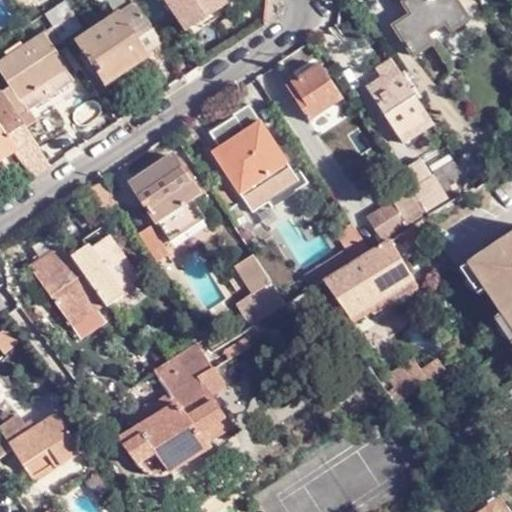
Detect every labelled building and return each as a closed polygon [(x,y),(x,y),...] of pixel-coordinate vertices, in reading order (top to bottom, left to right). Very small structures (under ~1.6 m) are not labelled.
[(117,15),(134,4),(130,0),(107,0),(117,14),(117,15)] [(163,0),(166,4),(184,31),(223,4),(220,0),(163,0)] [(414,55),(433,43),(428,34),(446,22),(452,30),(469,19),(456,0),(409,0),(404,3),(411,14),(394,26),(414,55)] [(53,28),(62,42),(81,29),(64,2),(44,15),(53,28)] [(144,55),(160,44),(134,4),(117,15),(144,55)] [(146,57),(144,55),(117,15),(117,14),(75,41),(85,54),(91,65),(104,85),(114,78),(115,78),(136,65),(135,64),(146,57)] [(52,49),(62,42),(53,28),(42,35),(52,49)] [(64,68),(52,49),(42,35),(0,63),(0,70),(11,87),(19,99),(34,89),(36,94),(43,95),(52,90),(53,83),(51,78),(64,68)] [(86,69),(91,65),(85,54),(79,58),(86,69)] [(434,123),(392,59),(375,69),(380,79),(367,87),(404,143),(434,123)] [(324,62),(287,87),(311,124),(313,122),(311,120),(343,97),(322,65),(325,63),(324,62)] [(19,99),(11,87),(2,93),(26,129),(38,122),(30,111),(73,83),(64,68),(51,78),(53,83),(52,90),(43,95),(36,94),(34,89),(19,99)] [(32,178),(51,166),(26,129),(2,93),(0,94),(0,161),(14,152),(32,178)] [(124,117),(134,111),(127,99),(118,106),(124,117)] [(225,155),(218,160),(240,194),(252,213),(299,181),(287,164),(260,121),(220,148),(225,155)] [(447,143),(401,171),(404,176),(412,189),(459,161),(447,143)] [(213,153),(218,160),(225,155),(220,148),(213,153)] [(191,198),(198,193),(174,156),(156,168),(153,164),(147,168),(150,172),(132,184),(170,242),(204,219),(195,205),(191,198)] [(459,161),(412,189),(428,213),(431,218),(478,189),(459,161)] [(412,189),(404,176),(386,187),(394,200),(369,217),(385,241),(428,213),(412,189)] [(119,205),(103,180),(90,188),(107,213),(119,205)] [(203,200),(198,193),(191,198),(195,205),(203,200)] [(364,241),(353,225),(338,235),(349,251),(364,241)] [(150,226),(138,234),(155,262),(168,253),(150,226)] [(84,240),(88,245),(120,290),(138,278),(103,228),(84,240)] [(511,333),(511,233),(465,265),(511,333)] [(316,271),(325,283),(372,253),(364,241),(349,251),(316,271)] [(372,253),(325,283),(351,319),(414,280),(396,250),(390,242),(372,253)] [(120,290),(88,245),(70,257),(62,243),(28,267),(71,329),(104,307),(105,309),(124,296),(120,290)] [(270,282),(254,258),(239,268),(256,295),(238,306),(252,327),(286,306),(276,291),(270,282)] [(21,342),(9,326),(0,332),(0,348),(4,354),(21,342)] [(212,369),(197,344),(154,373),(155,374),(160,383),(169,377),(178,390),(169,395),(176,405),(137,430),(120,441),(136,462),(134,464),(137,469),(140,467),(146,473),(154,477),(163,477),(172,473),(214,448),(212,446),(234,431),(214,399),(226,391),(212,369)] [(169,377),(160,383),(169,395),(178,390),(169,377)] [(131,419),(137,430),(176,405),(169,395),(131,419)] [(77,414),(71,405),(63,410),(70,419),(77,414)] [(0,429),(0,431),(6,440),(12,450),(34,483),(84,451),(59,413),(54,416),(32,430),(29,425),(23,429),(16,419),(0,429)] [(0,457),(12,450),(6,440),(0,443),(0,457)] [(509,511),(499,497),(478,511),(509,511)]
